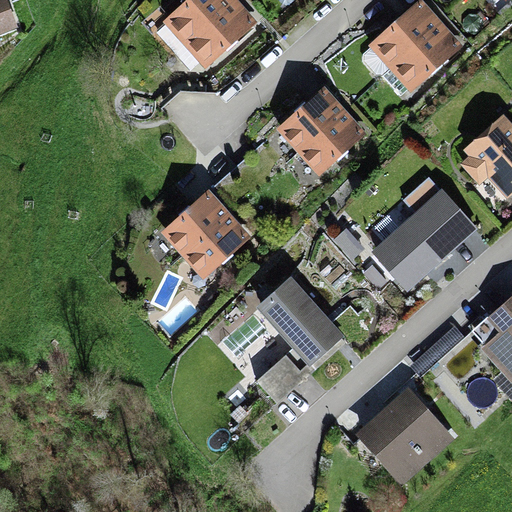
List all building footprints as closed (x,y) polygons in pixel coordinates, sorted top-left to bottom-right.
[(5,0),(0,0),(0,48),(2,48),(0,43),(0,38),(18,32),(5,0)] [(239,4),(235,0),(186,0),(184,2),(186,5),(163,25),(182,47),(201,67),(224,46),(228,50),(239,40),(235,36),(254,20),(239,4)] [(446,30),(441,24),(437,20),(421,3),(403,20),(399,16),(388,26),(392,30),(361,54),(361,63),(375,78),(387,78),(392,84),(401,76),(412,86),(430,70),(433,73),(443,63),(440,60),(458,44),(446,30)] [(362,132),(348,116),(340,108),(325,91),(308,105),(305,102),(295,111),(298,114),(279,130),(317,172),(335,156),(338,160),(349,150),(345,146),(362,132)] [(507,190),(511,185),(511,127),(504,118),(470,148),(507,190)] [(472,227),(428,179),(403,201),(421,220),(381,257),(408,286),(472,227)] [(182,217),(163,234),(201,276),(220,259),(222,262),(233,252),(230,249),(246,235),(231,218),(221,207),(208,193),(188,210),(185,206),(178,212),(182,217)] [(262,307),(310,361),(339,335),(291,281),(262,307)] [(511,300),(487,324),(495,333),(483,343),(506,368),(491,381),(511,402),(511,300)] [(276,405),(305,379),(285,356),(255,382),(276,405)] [(448,435),(408,390),(363,431),(403,475),(448,435)]
